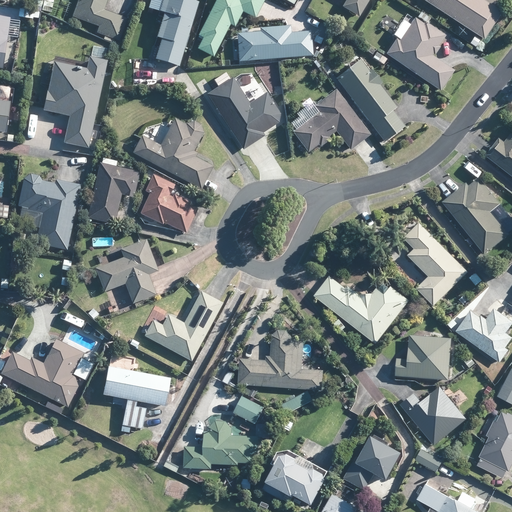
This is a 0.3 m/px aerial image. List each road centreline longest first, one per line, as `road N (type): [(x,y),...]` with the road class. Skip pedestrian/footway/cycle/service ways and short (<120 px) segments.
road 1 (residential): [(322,194),(292,260),(250,266),(227,247),(225,229),(244,194),(299,187)]
road 2 (residential): [(322,194),(426,165),(511,62)]
